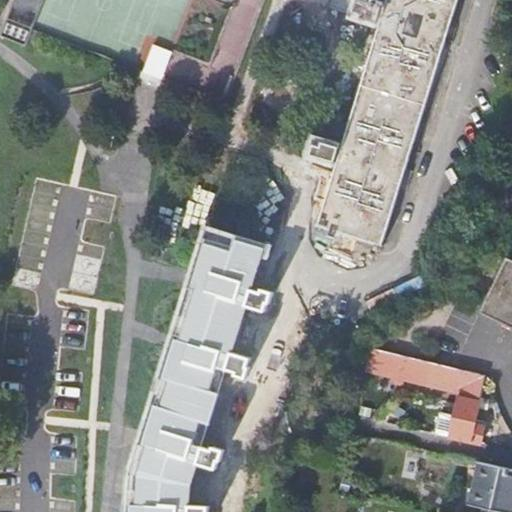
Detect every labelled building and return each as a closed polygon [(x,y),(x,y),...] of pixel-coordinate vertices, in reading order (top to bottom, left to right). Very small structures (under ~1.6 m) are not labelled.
[(44,0),(15,0),(2,36),(27,46),(33,30),(44,0)] [(44,0),(33,30),(223,103),(263,0),(44,0)] [(318,225),(380,244),(395,195),(451,15),(455,0),(347,0),(344,12),(380,24),(318,225)] [(135,511),(185,511),(186,501),(187,486),(203,434),(230,346),(251,278),(261,247),(214,233),(138,473),(135,511)] [(511,260),(507,258),(482,313),(511,326),(511,260)] [(485,377),(371,349),(369,362),(367,371),(397,378),(395,385),(403,387),(405,381),(459,394),(450,438),(481,444),(484,428),(475,426),(485,377)] [(384,504),(422,511),(453,511),(457,495),(417,486),(423,456),(356,441),(349,473),(344,473),(339,494),(384,504)] [(511,511),(511,470),(478,463),(468,506),(497,511),(511,511)]
